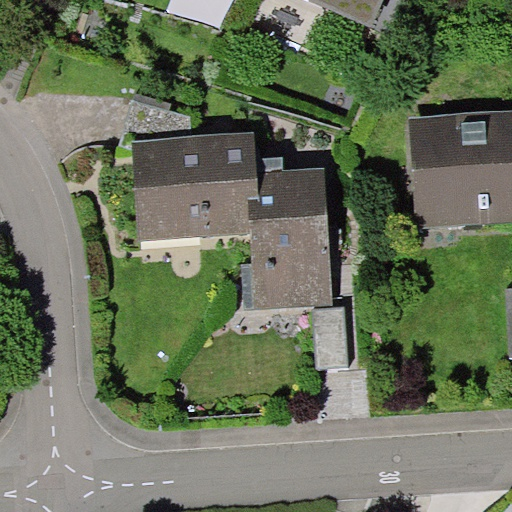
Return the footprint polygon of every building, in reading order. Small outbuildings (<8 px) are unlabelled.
[(306,0),(373,29),(385,0),(306,0)] [(511,112),(416,117),(419,166),(433,165),(436,225),(511,221),(511,112)] [(140,149),(143,226),(207,224),(207,241),(266,238),(263,175),(262,144),(140,149)] [(284,261),(286,307),(346,305),(341,172),(263,175),(266,238),(267,262),(284,261)] [(347,308),(311,310),(315,371),(350,369),(347,308)]
